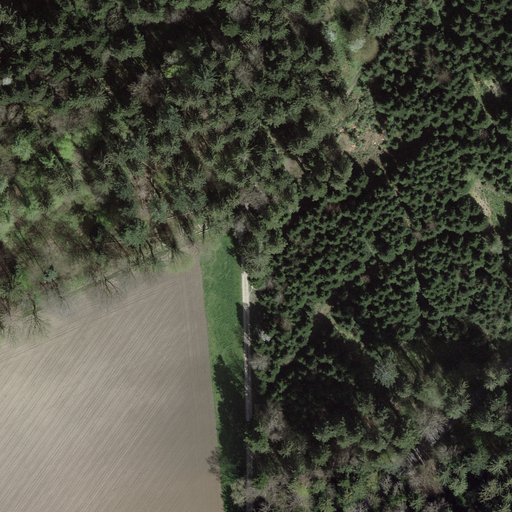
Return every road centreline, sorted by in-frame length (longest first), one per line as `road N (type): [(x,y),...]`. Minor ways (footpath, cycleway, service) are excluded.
road 1 (track): [(248,511),(244,212)]
road 2 (unclassified): [(511,371),(358,511)]
